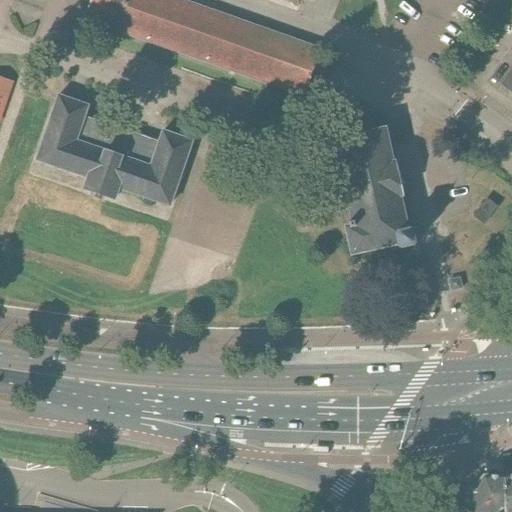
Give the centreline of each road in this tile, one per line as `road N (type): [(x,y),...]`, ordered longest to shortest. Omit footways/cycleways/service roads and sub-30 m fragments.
road 1 (primary): [(109,401),(256,418),(457,417)]
road 2 (primary): [(492,371),(209,377)]
road 3 (residential): [(139,429),(322,476),(374,511)]
road 4 (residential): [(209,377),(186,349),(0,328)]
road 5 (primary): [(209,377),(0,354)]
road 6 (residential): [(0,410),(139,429)]
